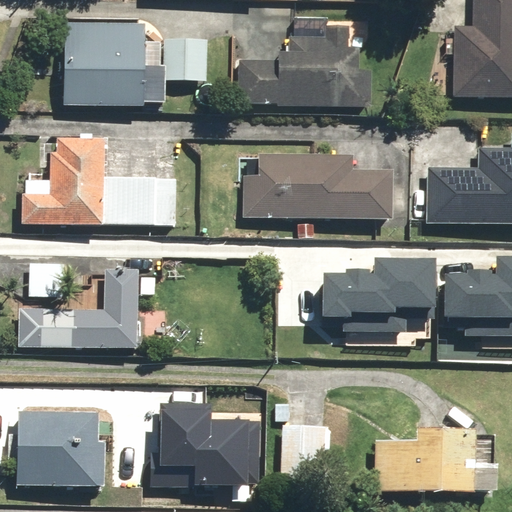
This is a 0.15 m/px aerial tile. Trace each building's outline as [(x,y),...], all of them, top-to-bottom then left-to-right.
[(511,99),(511,0),(473,0),(473,26),(454,26),(454,99),(511,99)] [(326,40),(289,37),(290,18),(261,16),(259,48),(247,47),(243,101),(373,111),(379,25),(328,21),(326,40)] [(150,23),(69,19),(64,107),(144,111),(145,90),(164,90),(164,83),(210,85),(212,35),(149,32),(150,23)] [(429,168),(428,224),(511,225),(511,134),(511,135),(511,149),(478,148),(478,169),(429,168)] [(57,141),(56,182),(28,181),(27,195),(24,195),(23,225),(177,229),(178,182),(106,180),(107,142),(57,141)] [(355,169),(356,156),(264,150),(263,164),(243,163),(240,214),(386,223),(389,171),(355,169)] [(447,275),(446,332),(511,333),(511,256),(498,257),(498,270),(468,270),(468,275),(447,275)] [(348,274),(325,273),(324,331),(406,332),(407,317),(435,317),(435,260),(375,260),(375,269),(348,269),(348,274)] [(65,265),(29,264),(29,298),(64,298),(65,265)] [(136,351),(140,271),(106,269),(105,313),(20,310),(19,346),(136,351)] [(161,388),(119,386),(117,428),(159,430),(161,388)] [(211,405),(162,404),(161,453),(151,453),(150,484),(258,487),(260,422),(211,421),(211,405)] [(9,427),(8,465),(20,465),(19,487),(103,489),(105,443),(98,442),(99,415),(22,413),(21,427),(9,427)] [(304,465),(323,466),(325,428),(285,425),(282,481),(303,483),(304,465)] [(476,465),(478,434),(419,432),(418,442),(378,440),(376,490),(499,495),(500,466),(476,465)]
